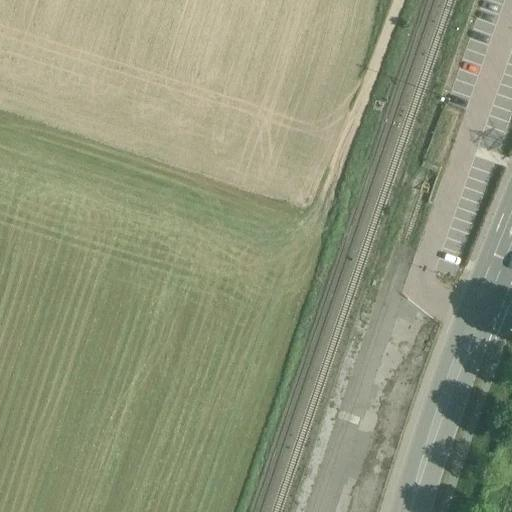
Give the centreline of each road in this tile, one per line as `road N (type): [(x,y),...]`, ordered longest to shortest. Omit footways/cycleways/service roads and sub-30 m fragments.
road 1 (tertiary): [(415,511),(492,279)]
road 2 (track): [(391,0),(322,210)]
